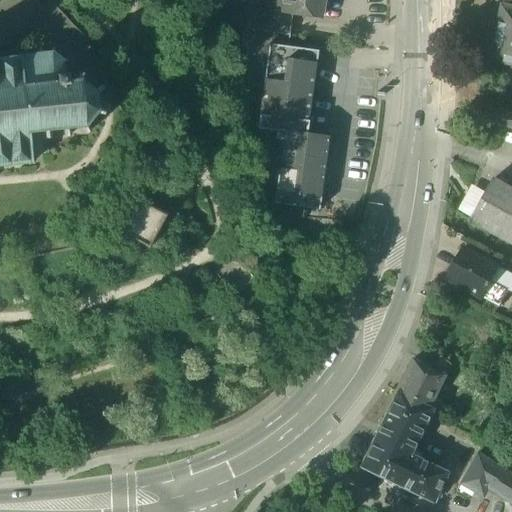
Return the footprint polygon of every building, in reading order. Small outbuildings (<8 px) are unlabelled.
[(219,0),(225,26),(244,29),(273,33),(276,12),(274,11),(275,0),(219,0)] [(275,0),(274,11),(276,12),(292,14),(321,18),(323,0),(275,0)] [(511,12),(502,10),(493,63),(511,66),(511,12)] [(292,14),(276,12),(273,33),(282,34),(289,35),(292,14)] [(273,33),(244,29),(241,48),(247,49),(245,64),(250,65),(247,87),(262,90),(269,45),(288,48),(290,35),(282,34),(273,33)] [(288,48),(269,45),(262,90),(257,130),(262,131),(275,133),(274,140),(282,141),(276,187),(274,204),(318,211),(329,138),(306,134),(317,52),(288,48)] [(0,166),(4,166),(7,168),(9,165),(24,164),(27,166),(30,163),(28,161),(28,155),(34,155),(45,154),(44,140),(47,140),(46,132),(61,130),(62,138),(66,137),(65,130),(79,129),(83,135),(86,133),(83,127),(92,115),(100,117),(101,113),(93,111),(92,96),(104,89),(102,85),(90,92),(78,82),(80,75),(77,74),(71,68),(65,63),(63,59),(61,62),(58,63),(50,56),(52,50),(49,49),(47,55),(38,56),(38,49),(34,49),(35,57),(19,58),(16,56),(14,59),(0,60),(0,166)] [(110,74),(104,78),(109,86),(115,83),(110,74)] [(511,115),(488,108),(484,122),(511,130),(511,115)] [(275,133),(262,131),(260,141),(269,142),(266,168),(272,168),(270,186),(276,187),(282,141),(274,140),(275,133)] [(511,188),(495,180),(481,205),(495,213),(486,229),(511,243),(511,188)] [(457,209),(472,218),(487,192),(472,184),(457,209)] [(481,205),(473,221),(486,229),(495,213),(481,205)] [(500,270),(464,251),(448,280),(500,309),(509,292),(493,283),(500,270)] [(423,367),(411,362),(396,393),(427,408),(442,377),(445,378),(451,366),(439,358),(434,367),(425,363),(423,367)] [(447,472),(411,455),(431,411),(427,408),(396,393),(361,469),(396,486),(397,485),(433,502),(447,472)] [(511,476),(476,455),(459,485),(482,498),(487,489),(511,504),(511,476)]
